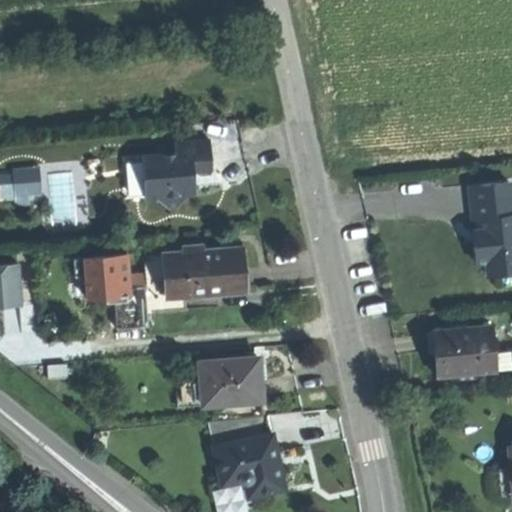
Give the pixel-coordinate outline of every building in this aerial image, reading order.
[(173,153),(120,157),(123,198),(154,197),(165,210),(173,210),(181,194),(188,195),(187,182),(187,171),(208,170),(207,139),(173,142),(173,153)] [(23,172),(12,173),(14,194),(33,193),(32,176),(23,177),(23,172)] [(507,182),(467,187),(470,220),(475,220),(476,230),(477,245),(473,248),(474,263),(487,263),(487,277),(511,273),(511,193),(508,194),(507,182)] [(239,248),(163,254),(166,298),(186,296),(243,292),(241,270),(239,248)] [(163,254),(142,255),(145,287),(146,313),(187,310),(186,296),(166,298),(163,254)] [(148,327),(146,313),(145,287),(128,289),(126,255),(72,259),(74,278),(84,277),(86,299),(114,297),(116,330),(132,328),(148,327)] [(17,262),(0,263),(0,304),(20,303),(17,262)] [(493,326),(433,330),(434,351),(436,378),(456,376),(456,372),(476,371),(476,375),(496,374),(494,354),(493,326)] [(510,353),(494,354),(496,374),(511,373),(510,353)] [(258,359),(200,365),(204,408),(262,403),(260,380),(258,359)] [(49,366),(49,380),(69,379),(68,366),(49,366)] [(268,433),(211,447),(219,480),(243,474),(248,498),(280,490),(275,468),(285,465),(284,460),(282,452),(273,454),(268,433)]
